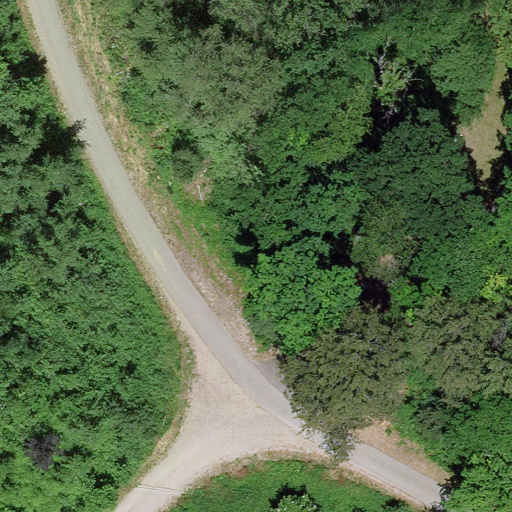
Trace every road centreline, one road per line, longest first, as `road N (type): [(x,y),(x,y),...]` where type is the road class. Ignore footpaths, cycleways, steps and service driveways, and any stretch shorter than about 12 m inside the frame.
road 1 (unclassified): [(44,0),(66,78),(154,247),(264,394),(460,511)]
road 2 (track): [(264,394),(149,511)]
